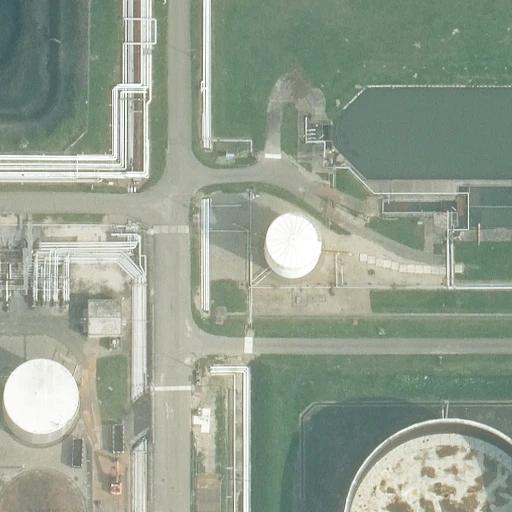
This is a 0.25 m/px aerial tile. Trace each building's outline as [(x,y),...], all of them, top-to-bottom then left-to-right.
[(321,249),(321,248),(320,242),(319,237),(316,232),(312,228),(309,225),(305,222),(301,221),(294,219),(287,220),(281,221),(276,224),(272,227),(268,232),(265,236),(263,242),(263,248),(263,253),(264,258),(267,264),(270,267),(273,271),(279,275),(282,276),(290,277),(297,277),(301,276),(307,273),(312,270),(315,266),(318,261),(320,255),(321,249)] [(373,257),(373,256),(372,250),(369,246),(366,243),(363,242),(358,241),(352,242),(347,245),(343,251),(342,257),(344,263),(347,267),(352,270),(357,271),(363,270),(368,267),(371,263),(373,257)] [(120,304),(88,303),(88,337),(120,337),(120,304)] [(8,373),(10,441),(74,439),(72,370),(8,373)] [(511,511),(511,452),(461,427),(397,437),(356,476),(344,511),(511,511)] [(0,506),(1,511),(77,511),(70,470),(0,483),(0,506)]
